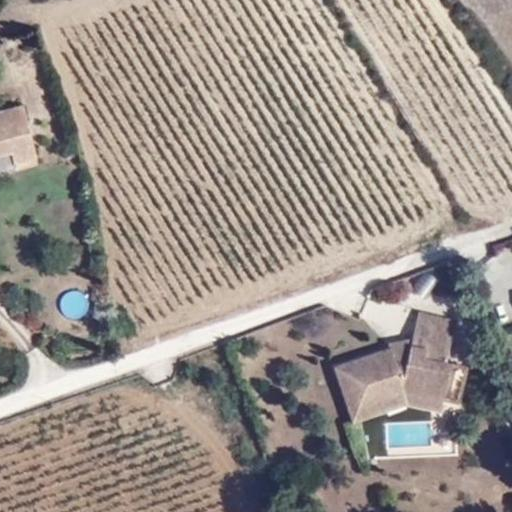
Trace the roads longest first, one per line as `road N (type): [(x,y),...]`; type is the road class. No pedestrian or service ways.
road 1 (residential): [(0,397),(511,225)]
road 2 (track): [(244,511),(224,451),(142,349)]
